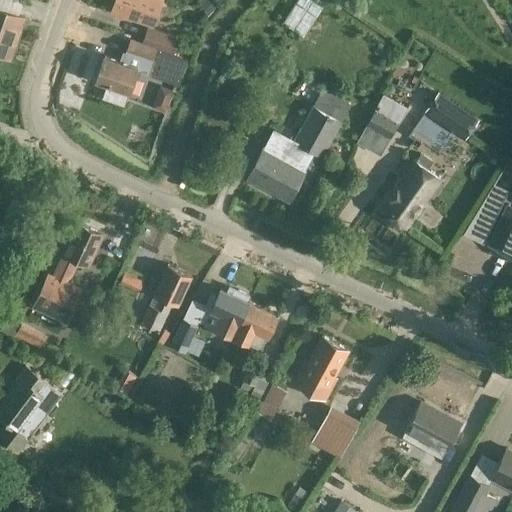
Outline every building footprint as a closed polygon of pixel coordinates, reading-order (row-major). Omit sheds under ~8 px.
[(161,0),(115,0),(112,11),(153,25),(161,0)] [(0,54),(11,58),(25,17),(0,8),(0,54)] [(141,42),(173,54),(178,38),(147,26),(141,42)] [(170,83),(180,56),(173,54),(141,42),(130,38),(121,61),(104,55),(96,79),(107,83),(103,93),(126,101),(130,91),(134,79),(142,82),(146,71),(142,69),(145,60),(151,63),(147,75),(170,83)] [(438,93),(426,109),(433,114),(435,111),(455,125),(464,112),(464,111),(438,93)] [(390,139),(407,107),(383,94),(365,125),(390,139)] [(313,105),(293,140),(316,153),(322,156),(341,120),(313,105)] [(264,146),(246,178),(289,201),(307,169),(316,153),(293,140),(273,129),(264,146)] [(398,172),(402,175),(379,207),(406,226),(415,214),(418,217),(426,207),(422,204),(429,194),(433,197),(444,182),(439,179),(441,177),(430,170),(434,164),(421,155),(417,161),(415,159),(413,161),(409,158),(398,172)] [(490,186),(477,208),(493,215),(504,193),(490,186)] [(511,206),(509,205),(490,245),(511,255),(511,206)] [(30,305),(66,322),(82,288),(67,281),(78,259),(88,264),(102,233),(78,222),(64,252),(63,252),(52,273),(46,271),(30,305)] [(148,303),(140,323),(159,331),(167,313),(168,313),(173,302),(178,305),(192,275),(168,264),(154,294),(158,295),(153,305),(148,303)] [(121,281),(139,287),(142,277),(125,271),(121,281)] [(248,301),(251,296),(237,289),(234,294),(220,288),(216,296),(211,293),(199,319),(232,335),(248,301)] [(232,335),(260,348),(266,334),(268,335),(278,315),(248,301),(232,335)] [(170,345),(185,352),(198,325),(183,318),(170,345)] [(46,336),(21,322),(13,337),(38,351),(46,336)] [(170,332),(165,328),(158,339),(163,343),(170,332)] [(291,382),(325,401),(338,378),(335,376),(349,350),(321,335),(307,362),(303,359),(291,382)] [(0,425),(0,440),(17,453),(62,393),(25,365),(16,377),(20,379),(0,405),(0,417),(4,421),(0,425)] [(238,392),(260,403),(273,377),(249,365),(242,379),(244,380),(238,392)] [(272,382),(256,412),(271,419),(286,389),(272,382)] [(401,436),(440,458),(459,423),(420,402),(401,436)] [(340,457),(359,420),(330,405),(311,442),(340,457)] [(511,488),(511,451),(506,449),(491,477),(511,488)] [(73,466),(48,472),(52,490),(77,485),(73,466)] [(451,508),(458,511),(489,511),(496,499),(486,494),(490,485),(468,474),(451,508)]
